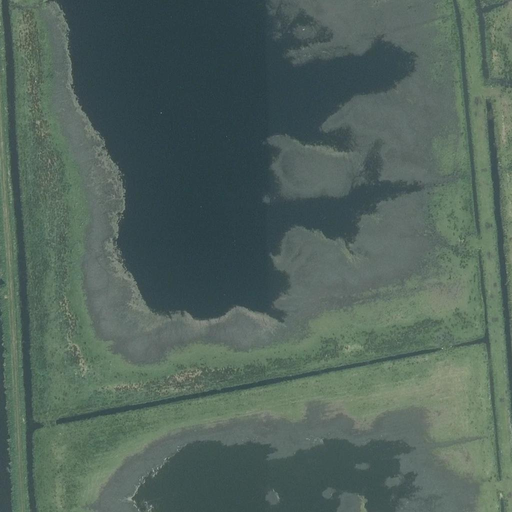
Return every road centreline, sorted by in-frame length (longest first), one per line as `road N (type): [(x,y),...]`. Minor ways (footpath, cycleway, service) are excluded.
road 1 (track): [(511,504),(464,0)]
road 2 (track): [(0,158),(22,511)]
